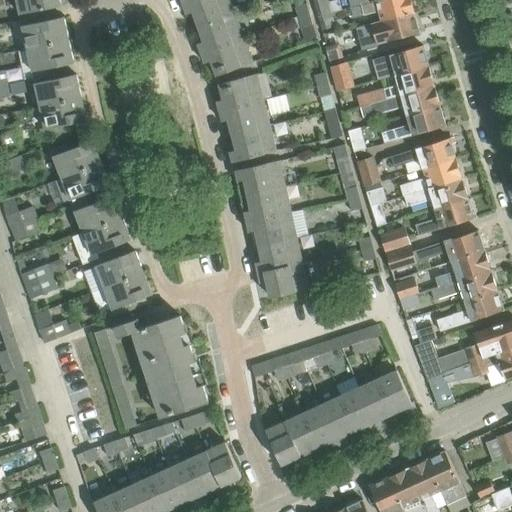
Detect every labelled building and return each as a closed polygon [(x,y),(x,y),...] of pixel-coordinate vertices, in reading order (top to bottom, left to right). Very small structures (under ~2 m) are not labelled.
[(60,0),(17,0),(22,19),(48,13),(47,8),(61,5),(60,0)] [(228,0),(194,0),(184,4),(187,14),(193,12),(199,26),(234,13),(228,0)] [(328,0),(313,0),(318,15),(332,12),(328,0)] [(411,0),(376,0),(351,7),(353,17),(379,11),(381,20),(414,12),(411,0)] [(295,5),(298,18),(310,14),(307,2),(295,5)] [(332,12),(318,15),(322,30),(336,25),(332,12)] [(381,20),(357,26),(363,49),(377,46),(377,44),(400,38),(420,33),(414,12),(381,20)] [(48,13),(22,19),(28,48),(69,40),(64,17),(50,20),(48,13)] [(234,13),(199,26),(204,41),(198,43),(202,53),(242,38),(234,13)] [(310,14),(298,18),(301,28),(313,24),(310,14)] [(242,38),(202,53),(205,63),(211,61),(216,75),(251,63),(242,38)] [(24,79),(35,77),(61,71),(60,66),(74,63),(69,40),(28,48),(28,49),(18,51),(23,72),(24,79)] [(340,44),(326,47),(329,60),(343,56),(340,44)] [(423,45),(372,59),(378,79),(396,74),(429,65),(423,45)] [(348,61),(330,66),(337,90),(354,86),(348,61)] [(357,95),(360,106),(434,85),(429,65),(396,74),(399,83),(357,95)] [(61,71),(35,77),(41,105),(81,97),(76,74),(62,77),(61,71)] [(314,74),(317,86),(329,83),(326,71),(314,74)] [(257,74),(220,84),(224,100),(217,101),(220,111),(263,100),(257,74)] [(8,83),(0,84),(0,98),(11,96),(8,83)] [(329,83),(317,86),(320,97),(321,97),(332,94),(329,83)] [(434,85),(360,106),(363,116),(405,105),(407,114),(440,104),(434,85)] [(81,97),(41,105),(48,135),(75,130),(73,123),(86,120),(81,97)] [(263,100),(220,111),(223,121),(229,120),(233,135),(270,125),(263,100)] [(440,104),(407,114),(410,124),(396,128),(382,132),(385,143),(399,139),(427,131),(446,126),(440,104)] [(335,108),(324,111),(329,127),(328,128),(331,138),(343,134),(340,124),(335,108)] [(285,121),(274,124),(277,135),(288,132),(285,121)] [(270,125),(233,135),(237,150),(230,151),(233,162),(276,151),(270,125)] [(360,127),(348,130),(354,152),(366,148),(360,127)] [(18,133),(0,136),(0,148),(21,144),(18,133)] [(450,138),(390,156),(393,167),(419,158),(422,168),(456,157),(450,138)] [(77,139),(59,146),(49,150),(61,178),(101,162),(93,141),(80,146),(77,139)] [(334,149),(337,158),(341,173),(352,170),(347,155),(348,155),(345,145),(334,149)] [(0,162),(0,175),(1,178),(27,168),(22,155),(0,162)] [(365,186),(380,181),(382,181),(374,155),(356,161),(364,186),(365,186)] [(400,184),(403,196),(462,177),(456,157),(422,168),(425,176),(400,184)] [(279,160),(236,170),(238,181),(245,180),(248,195),(285,187),(279,160)] [(101,162),(61,178),(72,205),(99,194),(97,190),(110,185),(101,162)] [(352,170),(341,173),(346,192),(348,199),(359,197),(357,189),(352,170)] [(462,177),(403,196),(405,196),(408,206),(432,198),(435,208),(468,197),(462,177)] [(380,181),(365,186),(366,191),(371,206),(380,203),(380,202),(387,200),(383,186),(381,186),(380,181)] [(245,211),(247,222),(291,212),(285,187),(248,195),(251,210),(245,211)] [(99,194),(72,205),(83,232),(122,217),(114,195),(101,201),(99,194)] [(359,197),(348,199),(351,211),(362,208),(359,197)] [(416,224),(419,235),(474,218),(468,197),(435,208),(438,217),(416,224)] [(380,203),(371,206),(377,225),(386,223),(380,203)] [(33,206),(7,216),(11,228),(37,218),(33,206)] [(296,238),(291,212),(247,222),(250,232),(256,230),(259,246),(296,238)] [(83,232),(73,236),(84,263),(94,260),(120,249),(118,244),(131,239),(122,217),(83,232)] [(37,218),(11,228),(16,241),(42,231),(37,218)] [(406,228),(380,237),(385,251),(411,243),(406,228)] [(387,256),(390,268),(391,270),(449,251),(452,261),(485,250),(478,230),(413,251),(412,248),(387,256)] [(359,240),(361,249),(373,246),(370,237),(359,240)] [(256,262),(259,273),(302,263),(296,238),(259,246),(262,261),(256,262)] [(373,246),(361,249),(365,262),(376,259),(373,246)] [(120,249),(94,260),(105,287),(143,272),(135,250),(122,255),(120,249)] [(430,288),(430,289),(491,269),(485,250),(452,261),(455,270),(435,277),(437,285),(430,288)] [(47,263),(21,274),(26,286),(52,276),(47,263)] [(302,263),(259,273),(261,283),(267,281),(271,297),(308,289),(302,263)] [(491,269),(430,289),(434,299),(461,290),(464,300),(497,289),(491,269)] [(143,272),(105,287),(116,316),(147,304),(145,297),(152,294),(143,272)] [(52,276),(26,286),(31,298),(57,288),(52,276)] [(415,278),(396,284),(400,298),(416,293),(420,292),(415,278)] [(467,309),(453,314),(437,319),(440,330),(504,310),(497,289),(464,300),(467,309)] [(416,293),(400,298),(404,309),(420,304),(416,293)] [(2,298),(0,298),(0,320),(9,318),(2,298)] [(138,318),(116,327),(119,336),(134,331),(162,417),(209,402),(203,384),(196,386),(189,363),(195,361),(189,343),(183,345),(180,335),(186,333),(180,315),(141,328),(138,320),(139,319),(138,318)] [(9,318),(0,320),(0,330),(1,330),(5,340),(15,337),(9,318)] [(413,318),(407,320),(409,324),(414,340),(419,338),(417,330),(416,327),(413,318)] [(66,319),(40,330),(45,343),(71,332),(66,319)] [(511,347),(511,320),(475,333),(478,343),(465,347),(470,363),(471,362),(511,347)] [(378,324),(358,331),(365,351),(375,348),(371,338),(381,335),(378,324)] [(105,329),(95,332),(98,342),(99,341),(108,338),(105,329)] [(358,331),(338,337),(342,348),(351,344),(355,355),(365,351),(358,331)] [(338,337),(317,344),(326,364),(336,361),(333,351),(342,348),(338,337)] [(99,341),(98,342),(101,352),(111,348),(108,338),(99,341)] [(431,339),(416,345),(428,379),(443,373),(438,357),(431,339)] [(317,344),(298,351),(307,370),(326,364),(317,344)] [(0,353),(0,363),(21,356),(18,347),(0,353)] [(511,347),(471,362),(470,363),(443,373),(428,379),(439,408),(455,402),(447,381),(476,375),(476,377),(488,373),(491,382),(492,382),(493,386),(506,381),(505,378),(511,375),(511,347)] [(114,358),(111,348),(101,352),(104,361),(114,358)] [(298,351),(278,357),(287,377),(307,370),(298,351)] [(21,356),(0,363),(0,366),(2,372),(14,368),(18,379),(28,376),(21,356)] [(278,357),(260,363),(264,373),(274,370),(278,380),(287,377),(278,357)] [(117,367),(114,358),(104,361),(107,371),(117,367)] [(264,373),(260,363),(251,366),(254,376),(264,373)] [(120,377),(117,367),(107,371),(110,380),(120,377)] [(398,370),(378,379),(393,413),(404,408),(408,417),(418,412),(413,401),(412,401),(398,370)] [(123,386),(120,377),(110,380),(114,390),(123,386)] [(378,379),(360,387),(379,430),(387,427),(383,418),(393,413),(378,379)] [(10,393),(13,402),(34,395),(31,386),(10,393)] [(127,396),(123,386),(114,390),(117,399),(127,396)] [(360,387),(341,396),(356,430),(367,425),(371,434),(379,430),(360,387)] [(23,415),(17,417),(19,422),(30,419),(29,418),(40,414),(34,395),(18,400),(23,415)] [(130,405),(127,396),(117,399),(120,409),(130,405)] [(341,396),(322,404),(342,448),(350,444),(346,435),(356,430),(341,396)] [(322,404),(304,413),(319,447),(330,442),(334,451),(342,448),(322,404)] [(133,415),(130,405),(120,409),(123,418),(133,415)] [(203,412),(190,416),(195,426),(206,422),(203,412)] [(304,413),(285,422),(305,465),(313,461),(309,452),(319,447),(304,413)] [(40,414),(29,418),(30,419),(19,422),(25,441),(47,435),(40,414)] [(136,425),(133,415),(123,418),(126,428),(136,425)] [(182,418),(182,419),(185,429),(195,426),(190,416),(182,418)] [(173,422),(152,429),(156,439),(176,433),(173,422)] [(285,422),(284,422),(266,430),(282,464),(293,459),(297,468),(305,465),(285,422)] [(134,435),(137,446),(156,439),(152,429),(134,435)] [(511,430),(498,436),(504,450),(511,446),(511,430)] [(125,437),(113,441),(118,451),(128,448),(125,437)] [(113,441),(104,444),(107,455),(118,451),(113,441)] [(225,442),(207,451),(227,494),(234,490),(230,481),(241,476),(225,442)] [(94,447),(84,451),(87,462),(98,458),(94,447)] [(40,452),(44,463),(54,459),(50,448),(40,452)] [(207,451),(188,459),(204,494),(214,489),(218,498),(227,494),(207,451)] [(446,451),(427,459),(447,503),(451,502),(466,495),(446,451)] [(54,459),(44,463),(47,472),(57,469),(54,459)] [(188,459),(170,468),(189,511),(197,507),(193,498),(204,494),(188,459)] [(427,459),(407,468),(428,511),(436,511),(440,510),(439,507),(446,504),(447,503),(427,459)] [(170,468),(151,476),(167,510),(177,505),(179,511),(187,511),(189,511),(170,468)] [(428,511),(407,468),(390,476),(403,507),(403,508),(405,511),(428,511)] [(151,476),(132,485),(144,511),(162,511),(167,510),(151,476)] [(390,476),(369,485),(381,511),(405,511),(403,508),(403,507),(390,476)] [(475,487),(480,498),(481,499),(483,498),(495,492),(489,480),(475,487)] [(144,511),(132,485),(114,493),(122,511),(144,511)] [(53,490),(56,501),(67,497),(63,486),(53,490)] [(511,494),(510,488),(492,495),(498,510),(511,504),(511,494)] [(122,511),(114,493),(95,502),(99,511),(122,511)] [(67,497),(56,501),(60,511),(70,508),(67,497)] [(368,511),(363,500),(344,508),(345,511),(368,511)]
